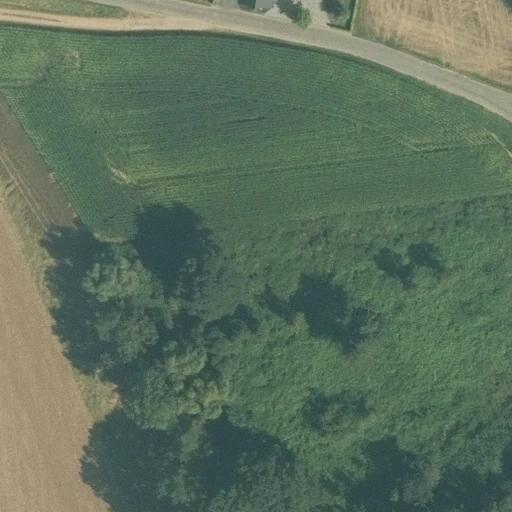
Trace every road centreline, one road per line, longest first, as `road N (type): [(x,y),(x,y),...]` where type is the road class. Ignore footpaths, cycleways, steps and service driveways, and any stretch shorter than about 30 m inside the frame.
road 1 (unclassified): [(88,0),(360,49),(511,112)]
road 2 (track): [(191,17),(120,25),(0,14)]
